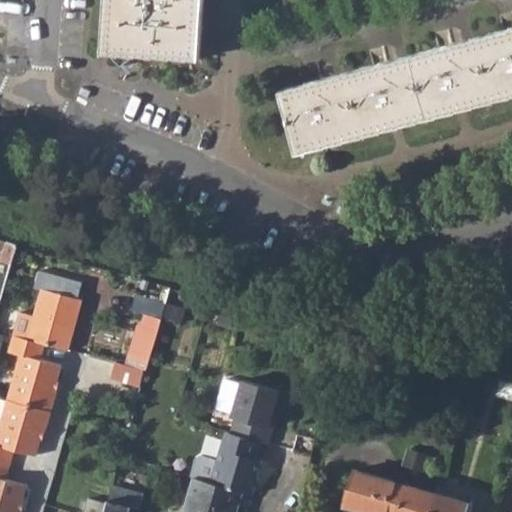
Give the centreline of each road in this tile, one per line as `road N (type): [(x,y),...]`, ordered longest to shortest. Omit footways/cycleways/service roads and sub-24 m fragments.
road 1 (residential): [(511,236),(457,248),(335,231),(37,94)]
road 2 (residential): [(76,363),(32,511)]
